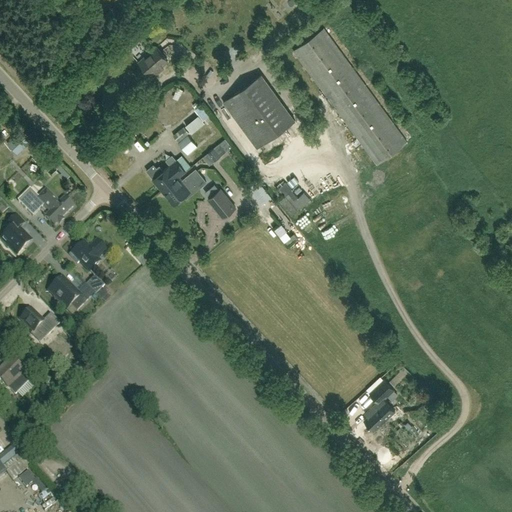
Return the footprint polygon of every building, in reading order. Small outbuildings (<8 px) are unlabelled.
[(377,165),(407,142),(324,29),(293,51),(377,165)] [(162,66),(168,61),(156,48),(139,62),(151,76),(156,71),(158,73),(164,68),(162,66)] [(257,148),(295,121),(261,75),(223,102),(257,148)] [(302,78),(297,81),(304,95),(309,92),(302,78)] [(209,125),(213,121),(201,106),(197,110),(209,125)] [(188,133),(183,127),(172,136),(177,142),(188,133)] [(124,132),(132,142),(136,138),(127,128),(124,132)] [(20,132),(7,144),(13,150),(18,145),(22,149),(30,142),(26,138),(20,132)] [(202,142),(193,133),(193,134),(192,134),(189,137),(188,136),(178,144),(188,155),(197,147),(196,147),(202,142)] [(224,140),(214,149),(220,156),(230,148),(224,140)] [(200,148),(188,157),(193,163),(205,154),(200,148)] [(49,160),(40,150),(34,156),(44,166),(49,160)] [(212,150),(208,154),(213,159),(217,156),(212,150)] [(153,179),(153,180),(163,192),(180,178),(179,177),(186,172),(177,161),(170,166),(160,174),(154,165),(147,171),(153,179)] [(174,206),(182,199),(185,197),(187,199),(207,183),(196,170),(182,181),(180,178),(163,192),(174,206)] [(250,190),(263,206),(271,199),(258,183),(250,190)] [(291,215),(310,200),(305,193),(298,198),(285,183),(279,189),(285,196),(279,201),(291,215)] [(54,226),(73,206),(65,198),(59,204),(46,191),(39,198),(30,189),(18,201),(33,217),(44,206),(53,214),(47,220),(54,226)] [(223,218),(236,208),(221,189),(208,200),(223,218)] [(312,224),(320,218),(316,212),(308,218),(312,224)] [(299,226),(308,219),(303,213),(295,220),(299,226)] [(25,222),(18,214),(8,223),(12,227),(6,233),(11,239),(8,243),(18,254),(29,243),(27,242),(31,238),(20,227),(25,222)] [(98,260),(105,253),(95,243),(90,248),(85,242),(70,256),(78,264),(80,262),(90,272),(100,263),(98,260)] [(96,295),(105,287),(95,277),(78,294),(62,278),(48,291),(67,310),(71,306),(77,311),(94,294),(96,295)] [(103,290),(97,295),(106,305),(112,299),(103,290)] [(47,339),(57,329),(50,322),(47,325),(30,310),(20,320),(33,333),(37,330),(47,339)] [(0,380),(15,396),(29,382),(21,374),(24,371),(11,359),(0,369),(0,380)] [(394,387),(405,376),(401,372),(389,382),(394,387)] [(70,392),(81,382),(74,375),(64,385),(70,392)] [(393,390),(388,384),(384,380),(369,394),(378,404),(375,407),(373,406),(365,415),(367,418),(364,421),(374,432),(395,412),(383,400),(393,390)] [(0,477),(6,474),(1,467),(17,454),(12,447),(0,456),(0,477)] [(32,467),(20,452),(17,454),(1,467),(6,474),(13,482),(32,467)] [(30,477),(40,490),(45,486),(35,473),(30,477)] [(40,501),(45,511),(55,507),(49,496),(40,501)]
